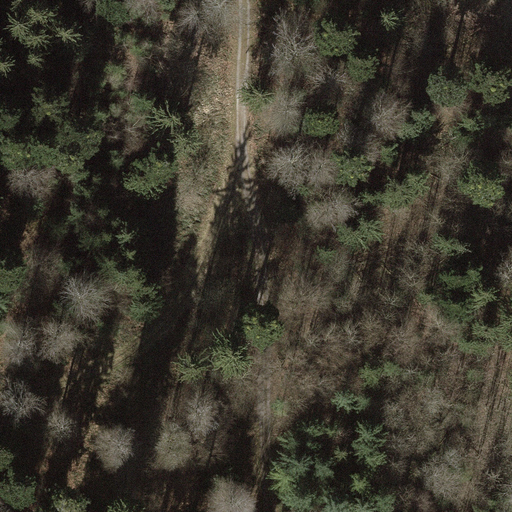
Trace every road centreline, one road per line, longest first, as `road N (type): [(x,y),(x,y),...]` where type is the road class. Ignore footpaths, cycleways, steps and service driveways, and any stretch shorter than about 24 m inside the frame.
road 1 (track): [(243,0),(243,164),(265,288),(262,401),(273,511)]
road 2 (track): [(0,406),(110,366),(154,336),(197,277),(243,164)]
